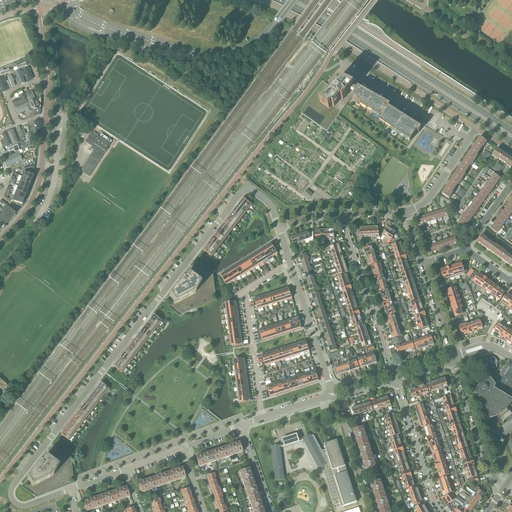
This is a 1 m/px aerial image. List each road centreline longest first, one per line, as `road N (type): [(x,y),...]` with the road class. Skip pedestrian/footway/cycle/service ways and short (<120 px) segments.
road 1 (residential): [(18,479),(246,185),(269,202),(278,226)]
road 2 (primary): [(282,0),(511,141)]
road 3 (primary): [(511,130),(305,0)]
road 4 (residential): [(262,417),(245,292),(290,264)]
road 5 (residential): [(391,373),(342,215)]
road 6 (residential): [(467,142),(342,65)]
road 7 (residential): [(0,240),(34,197),(47,110)]
road 8 (residential): [(453,356),(492,472),(505,486)]
road 9 (residential): [(441,511),(394,381)]
road 10 (residential): [(333,394),(290,264)]
road 11 (secondary): [(276,21),(226,54),(162,48)]
road 12 (residential): [(372,511),(333,394)]
road 13 (secondary): [(57,0),(82,28),(162,48)]
